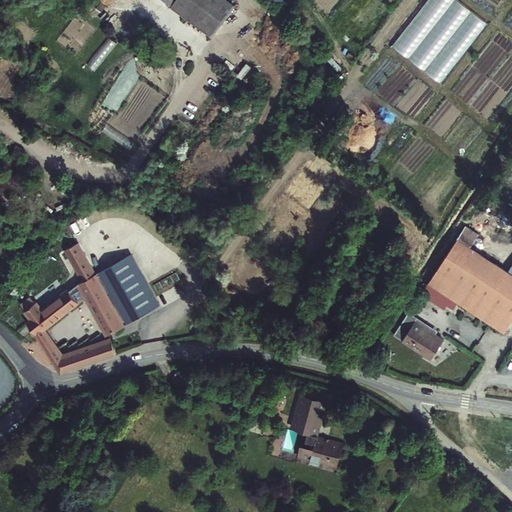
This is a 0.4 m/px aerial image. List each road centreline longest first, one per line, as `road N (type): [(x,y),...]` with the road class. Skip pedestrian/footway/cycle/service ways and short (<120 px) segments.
road 1 (tertiary): [(41,378),(67,381),(162,353),(242,350),(305,356),(421,394)]
road 2 (unclassified): [(421,394),(431,428),(511,497)]
